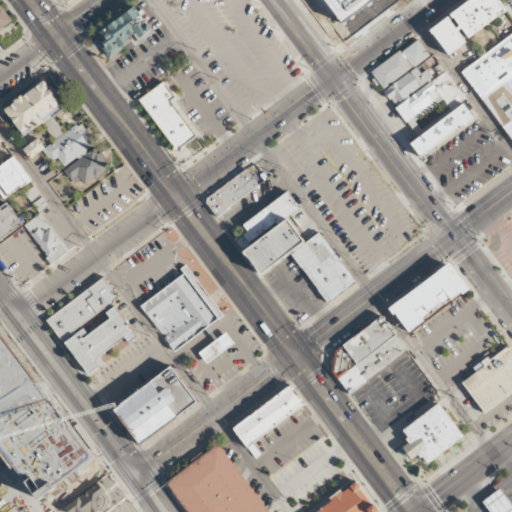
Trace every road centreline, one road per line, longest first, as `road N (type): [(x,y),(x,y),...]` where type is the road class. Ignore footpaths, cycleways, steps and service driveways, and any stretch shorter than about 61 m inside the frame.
road 1 (primary): [(58,38),(413,511)]
road 2 (tertiary): [(164,511),(0,290)]
road 3 (residential): [(138,476),(296,356)]
road 4 (tertiary): [(454,237),(333,80)]
road 5 (tertiary): [(296,356),(454,237)]
road 6 (residential): [(19,316),(177,198)]
road 7 (primary): [(177,198),(333,80)]
road 8 (primary): [(333,80),(438,0)]
